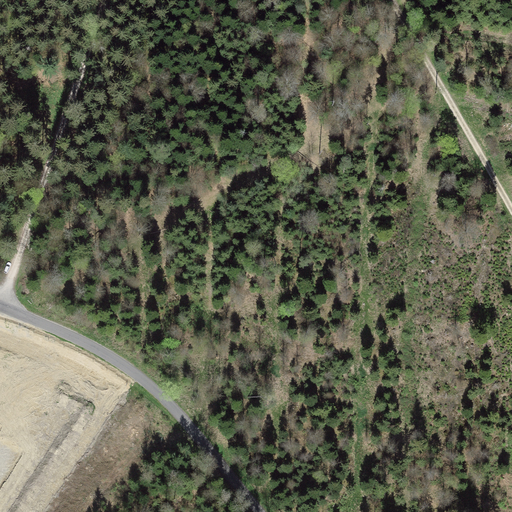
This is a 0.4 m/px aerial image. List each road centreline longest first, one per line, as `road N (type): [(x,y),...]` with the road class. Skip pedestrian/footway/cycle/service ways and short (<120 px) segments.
road 1 (residential): [(0,306),(140,379),(260,511)]
road 2 (track): [(105,0),(0,305)]
road 3 (track): [(393,0),(511,204)]
